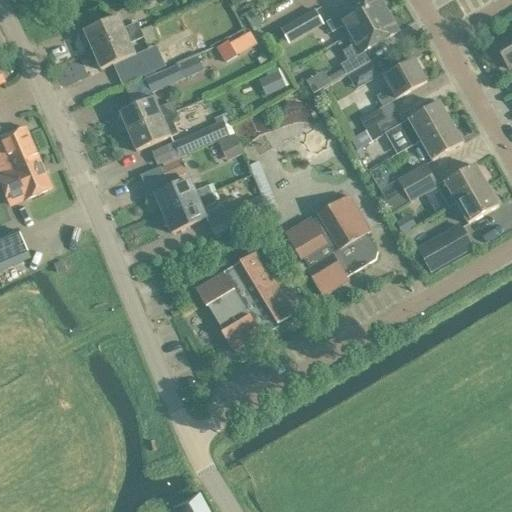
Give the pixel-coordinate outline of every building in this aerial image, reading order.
[(350,35),(387,13),(379,0),(365,0),(326,22),(332,32),(344,25),(350,35)] [(314,10),(291,23),(297,33),(320,20),(314,10)] [(387,13),(350,35),(355,44),(342,51),(348,61),(340,65),(346,75),(369,62),(364,52),(398,32),(387,13)] [(141,30),(140,29),(138,22),(124,28),(119,16),(84,31),(92,50),(141,30)] [(141,30),(92,50),(100,70),(135,55),(130,42),(144,37),(147,44),(158,40),(154,30),(156,29),(154,25),(151,26),(151,25),(140,29),(141,30)] [(511,31),(494,42),(510,70),(511,68),(511,31)] [(143,69),(174,56),(170,46),(139,60),(143,69)] [(321,53),(305,52),(305,68),(321,68),(321,53)] [(145,76),(152,92),(204,70),(197,54),(145,76)] [(355,90),(380,74),(372,61),(346,76),(355,90)] [(384,78),(390,89),(377,96),(383,107),(361,119),(367,131),(398,113),(391,101),(396,99),(427,82),(415,61),(384,78)] [(261,81),(265,92),(284,85),(280,74),(261,81)] [(300,91),(280,96),(284,112),(304,107),(300,91)] [(111,92),(70,102),(78,133),(94,129),(91,119),(117,113),(111,92)] [(134,107),(119,113),(127,132),(176,111),(172,101),(158,107),(152,92),(131,100),(134,107)] [(398,113),(367,131),(373,141),(400,126),(411,147),(420,142),(420,141),(450,124),(439,103),(404,123),(398,113)] [(181,121),(176,111),(127,132),(135,151),(178,133),(174,124),(181,121)] [(224,120),(152,152),(158,166),(230,134),(224,120)] [(462,144),(450,124),(420,141),(420,142),(432,161),(462,144)] [(39,159),(26,128),(0,137),(0,168),(10,164),(13,171),(39,159)] [(373,141),(367,131),(351,140),(356,150),(373,141)] [(0,176),(0,181),(5,192),(11,206),(26,200),(52,189),(39,159),(13,171),(0,176)] [(181,159),(162,168),(168,181),(187,173),(181,159)] [(383,164),(369,173),(378,190),(386,185),(389,174),(383,164)] [(385,202),(432,175),(426,164),(379,192),(385,202)] [(432,175),(385,202),(393,215),(438,188),(450,208),(456,204),(456,203),(486,185),(474,165),(446,182),(445,181),(438,185),(432,175)] [(104,174),(107,185),(127,181),(125,169),(104,174)] [(163,214),(211,193),(208,186),(195,192),(190,180),(154,195),(163,214)] [(498,207),(486,185),(456,203),(456,204),(468,224),(498,207)] [(211,193),(163,214),(171,234),(206,219),(206,218),(210,216),(206,207),(216,203),(211,193)] [(370,233),(348,196),(317,215),(318,218),(312,221),(311,219),(284,234),(300,260),(302,259),(309,269),(306,270),(322,298),(349,282),(346,277),(375,260),(377,251),(367,235),(370,233)] [(267,212),(260,197),(206,224),(214,239),(267,212)] [(396,222),(402,234),(413,227),(407,216),(396,222)] [(475,249),(460,224),(416,249),(431,275),(475,249)] [(0,270),(29,258),(17,230),(0,237),(0,270)] [(278,324),(295,313),(258,252),(240,262),(240,263),(222,273),(195,290),(206,307),(208,306),(223,332),(221,333),(232,351),(260,334),(261,337),(279,326),(278,324)] [(209,511),(200,493),(173,508),(174,511),(209,511)] [(172,511),(166,499),(140,511),(172,511)]
